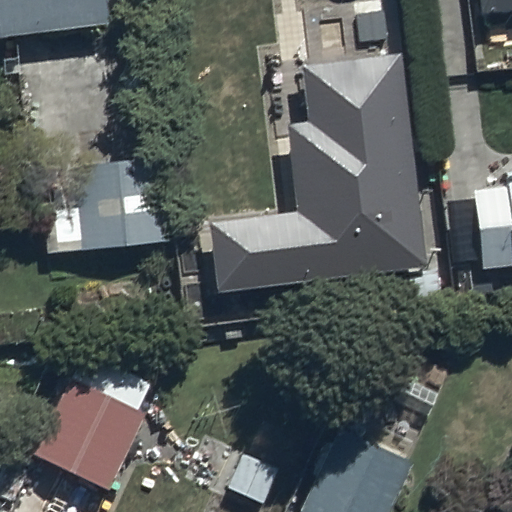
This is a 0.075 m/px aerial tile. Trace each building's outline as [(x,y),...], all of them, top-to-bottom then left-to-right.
[(99,0),(0,0),(0,45),(103,36),(99,0)] [(511,0),(475,0),(478,22),(511,18),(511,0)] [(210,233),(218,301),(422,277),(397,65),(299,76),(305,133),(281,136),(291,224),(210,233)] [(65,95),(31,97),(34,151),(67,149),(65,95)] [(48,211),(53,261),(169,250),(162,171),(74,179),(76,209),(48,211)] [(470,200),(477,276),(511,274),(511,178),(505,180),(506,196),(470,200)] [(26,461),(104,498),(140,423),(135,420),(149,392),(76,357),(26,461)] [(390,511),(409,472),(335,439),(301,511),(390,511)] [(241,457),(222,496),(254,511),(260,511),(279,475),(241,457)]
